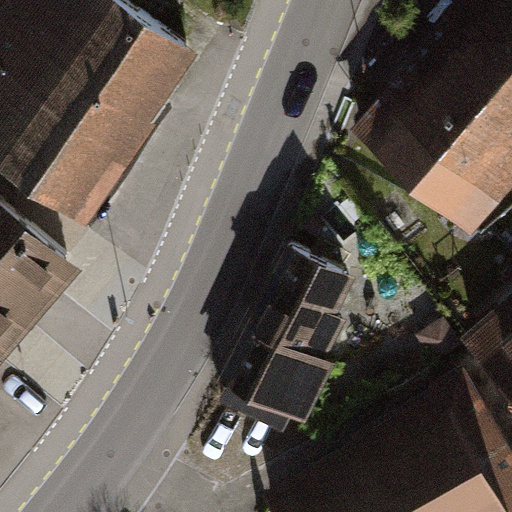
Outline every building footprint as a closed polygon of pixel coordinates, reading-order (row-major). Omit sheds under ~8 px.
[(0,30),(26,49),(0,86),(0,151),(89,212),(197,56),(116,0),(9,0),(0,14),(0,30)] [(511,0),(459,0),(354,121),(475,224),(511,181),(511,0)] [(227,375),(220,389),(299,429),(339,352),(329,347),(349,310),(340,306),(360,266),(290,230),(218,370),(227,375)] [(0,370),(68,292),(0,233),(0,370)] [(511,282),(463,327),(511,382),(511,282)] [(357,432),(265,487),(279,511),(511,511),(511,436),(466,357),(353,426),(357,432)]
